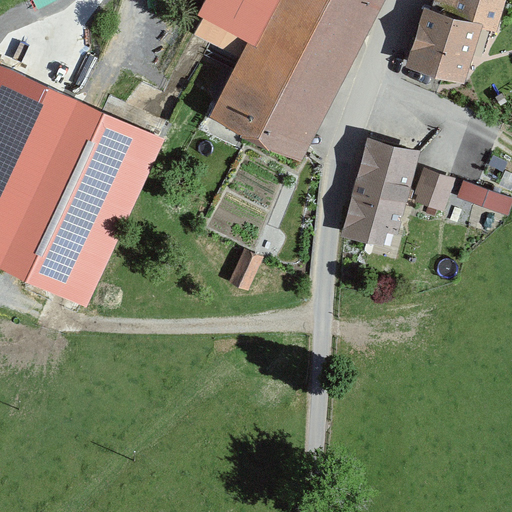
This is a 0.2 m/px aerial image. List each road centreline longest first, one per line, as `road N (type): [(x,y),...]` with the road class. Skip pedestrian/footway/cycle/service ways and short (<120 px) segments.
road 1 (unclassified): [(399,0),(336,169),(313,511)]
road 2 (track): [(369,79),(511,148)]
